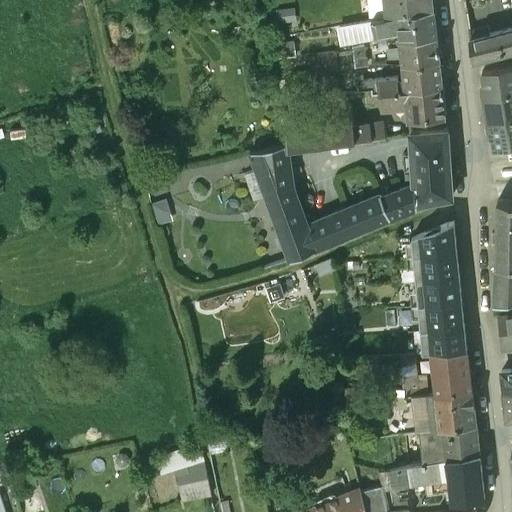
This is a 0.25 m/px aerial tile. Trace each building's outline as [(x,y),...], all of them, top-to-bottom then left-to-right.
[(433,0),(384,0),(386,16),(434,8),(433,0)] [(386,16),(372,19),(375,34),(394,30),(393,27),(398,26),(400,37),(437,33),(434,8),(386,16)] [(372,19),(336,25),(337,32),(341,31),(343,39),(375,34),(372,19)] [(511,27),(489,33),(488,26),(469,30),(473,60),(511,50),(511,27)] [(437,37),(400,41),(403,65),(440,61),(437,37)] [(364,45),(353,47),(321,51),(322,61),(344,59),(345,63),(362,61),(361,57),(365,56),(364,45)] [(440,61),(403,65),(405,79),(398,79),(398,76),(378,78),(380,93),(443,86),(440,61)] [(511,66),(482,71),(484,83),(482,83),(484,97),(511,92),(511,66)] [(378,78),(363,80),(362,75),(356,76),(357,91),(372,89),(372,94),(380,93),(378,78)] [(443,86),(380,93),(382,108),(403,107),(402,101),(407,101),(409,118),(413,120),(446,116),(443,86)] [(511,92),(484,97),(488,122),(511,118),(511,92)] [(384,121),(353,125),(352,115),(300,122),(299,116),(283,118),(287,144),(287,149),(292,148),(304,147),(386,136),(384,121)] [(511,118),(488,122),(492,148),(511,144),(511,118)] [(410,131),(412,151),(449,149),(448,129),(410,131)] [(287,144),(250,151),(265,194),(267,193),(291,257),(315,247),(307,226),(307,223),(293,184),(292,148),(287,149),(287,144)] [(449,149),(412,151),(413,176),(415,176),(417,203),(417,202),(452,196),(449,149)] [(383,195),(382,195),(391,215),(418,205),(417,202),(417,203),(415,176),(413,176),(414,182),(383,195)] [(381,192),(307,223),(307,226),(315,247),(391,215),(382,195),(383,195),(381,192)] [(511,199),(498,199),(496,264),(511,264),(511,199)] [(449,221),(412,235),(414,253),(455,249),(454,239),(457,239),(449,221)] [(455,249),(414,253),(416,278),(457,274),(455,249)] [(332,254),(315,262),(320,274),(338,266),(332,254)] [(511,264),(496,264),(494,302),(511,298),(511,264)] [(457,274),(416,278),(419,303),(460,299),(457,274)] [(460,299),(419,303),(421,327),(462,323),(460,299)] [(511,312),(501,313),(504,345),(511,344),(511,312)] [(462,323),(421,327),(423,350),(432,350),(468,348),(466,333),(463,333),(462,323)] [(468,348),(432,350),(437,393),(472,391),(468,348)] [(414,351),(400,352),(401,366),(416,364),(414,351)] [(511,368),(502,370),(504,389),(511,387),(511,368)] [(416,372),(402,373),(404,394),(419,393),(416,372)] [(437,393),(429,393),(430,404),(431,405),(432,414),(431,415),(432,428),(476,423),(472,391),(437,393)] [(432,428),(420,429),(424,461),(479,452),(476,423),(432,428)] [(424,461),(392,466),(393,475),(394,482),(394,484),(406,483),(426,481),(428,493),(446,491),(447,498),(452,497),(453,501),(484,498),(479,452),(424,461)] [(206,460),(188,464),(187,457),(175,460),(177,467),(176,467),(178,478),(183,497),(212,491),(206,460)] [(7,459),(0,460),(0,511),(5,511),(0,496),(0,481),(12,478),(7,459)] [(406,483),(394,484),(394,482),(393,475),(392,466),(380,468),(384,487),(388,511),(411,511),(409,497),(402,498),(400,497),(400,492),(407,491),(406,483)] [(369,511),(362,487),(361,484),(296,511),(369,511)] [(388,511),(384,487),(362,487),(369,511),(388,511)]
